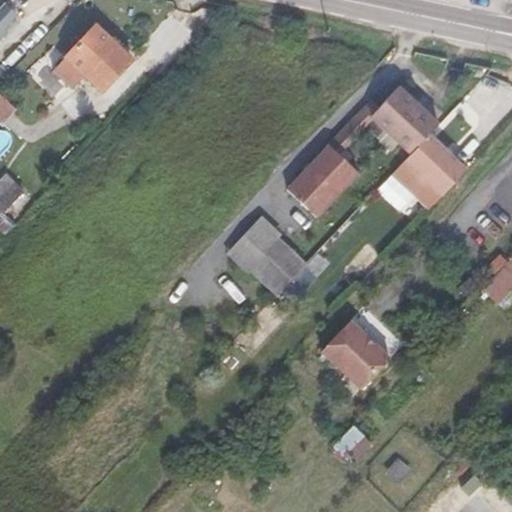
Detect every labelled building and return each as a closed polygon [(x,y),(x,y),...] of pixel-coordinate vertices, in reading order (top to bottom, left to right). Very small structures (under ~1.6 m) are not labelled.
[(0,41),(7,34),(3,31),(17,15),(5,4),(0,9),(0,41)] [(98,28),(54,73),(73,91),(85,79),(102,95),(134,63),(98,28)] [(440,125),(400,87),(372,116),(412,154),(430,135),(440,125)] [(0,95),(0,118),(3,122),(14,110),(0,95)] [(467,170),(430,135),(412,154),(406,161),(395,173),(431,207),(442,196),(467,170)] [(331,146),(308,170),(325,187),(327,185),(338,195),(360,173),(331,146)] [(325,187),(308,170),(289,191),(318,218),(338,195),(327,185),(325,187)] [(0,214),(3,217),(25,193),(7,174),(0,181),(0,214)] [(246,273),(250,268),(278,295),(306,265),(278,238),(282,234),(261,217),(225,254),(246,273)] [(489,267),(496,273),(507,262),(500,256),(489,267)] [(511,260),(484,291),(498,304),(511,289),(511,260)] [(507,262),(496,273),(496,274),(507,262)] [(362,388),(391,358),(351,320),(323,350),(362,388)] [(353,427),(336,445),(354,462),(371,444),(353,427)] [(399,458),(385,473),(399,485),(412,469),(399,458)]
